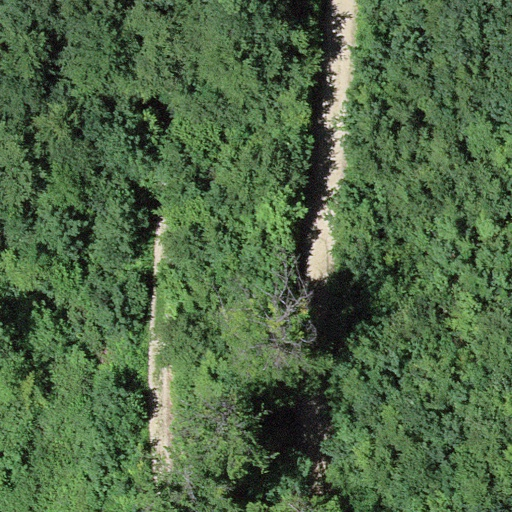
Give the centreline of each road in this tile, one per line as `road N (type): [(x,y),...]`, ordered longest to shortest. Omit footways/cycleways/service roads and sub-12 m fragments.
road 1 (track): [(345,0),(311,390),(334,511)]
road 2 (track): [(187,0),(157,216),(146,415),(159,511)]
